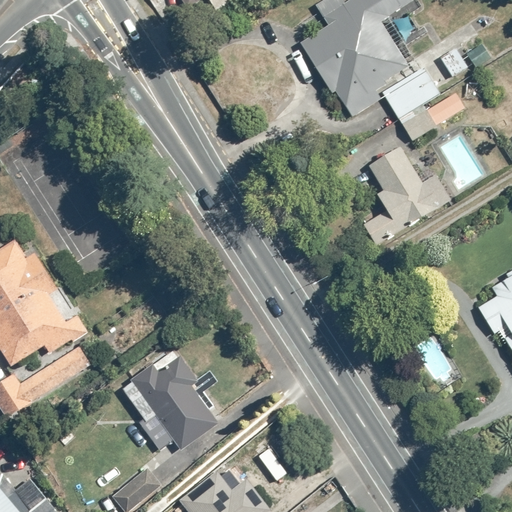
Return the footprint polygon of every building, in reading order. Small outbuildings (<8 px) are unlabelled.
[(184,0),(190,8),(202,0),(184,0)] [(382,21),(404,7),(414,0),(347,0),(322,16),(327,23),(300,40),(334,95),(337,93),(353,118),(383,100),(378,92),(389,85),(387,82),(411,66),(382,21)] [(400,120),(441,93),(424,67),(387,91),(383,93),(385,95),(384,96),(400,120)] [(400,121),(403,126),(414,142),(467,108),(456,91),(428,110),(425,105),(400,121)] [(424,184),(403,149),(372,168),(385,190),(378,195),(386,208),(363,222),(377,246),(454,199),(439,175),(424,184)] [(87,332),(78,318),(76,315),(72,318),(54,292),(58,289),(34,252),(26,257),(13,237),(0,245),(0,352),(1,352),(15,373),(0,382),(0,406),(8,419),(91,364),(75,340),(87,332)] [(511,365),(511,274),(497,284),(501,291),(476,307),(496,337),(500,334),(511,352),(511,362),(511,363),(511,365)] [(455,374),(432,341),(409,356),(432,389),(455,374)] [(223,421),(176,356),(173,351),(121,388),(125,393),(143,418),(139,421),(161,452),(175,442),(182,451),(223,421)] [(132,511),(162,486),(148,470),(113,501),(122,511),(132,511)] [(232,490),(218,472),(182,500),(190,511),(267,511),(271,510),(247,479),(232,490)] [(58,511),(48,500),(28,475),(6,494),(0,486),(0,511),(58,511)]
